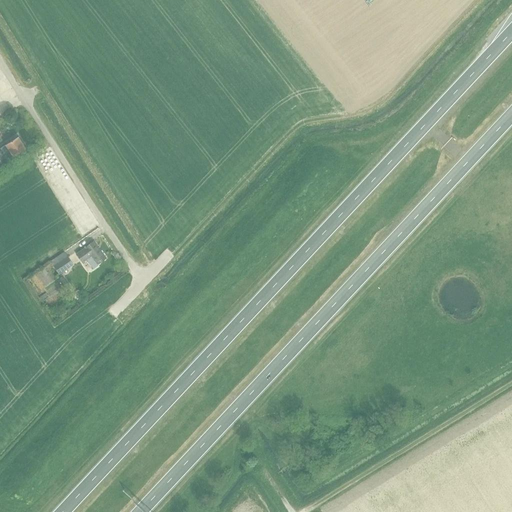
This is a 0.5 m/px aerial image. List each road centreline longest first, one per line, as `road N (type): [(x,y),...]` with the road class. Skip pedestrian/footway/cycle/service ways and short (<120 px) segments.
road 1 (trunk): [(511,30),(61,511)]
road 2 (trunk): [(137,511),(511,114)]
road 3 (unclassified): [(140,279),(0,61)]
road 4 (track): [(300,511),(511,380)]
